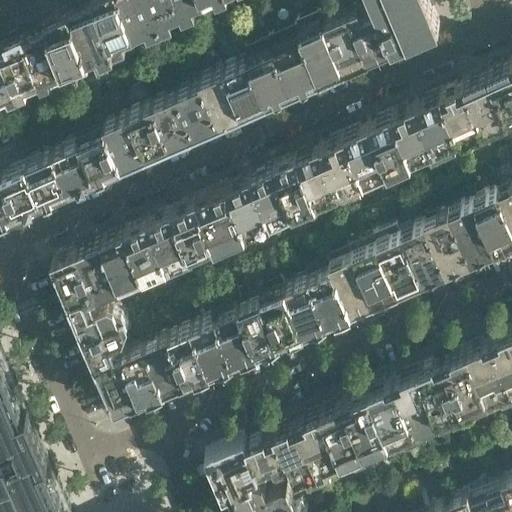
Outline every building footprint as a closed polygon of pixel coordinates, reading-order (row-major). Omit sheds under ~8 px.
[(113,47),(93,0),(79,0),(68,6),(88,52),(89,54),(100,49),(101,52),(113,47)] [(136,33),(122,0),(93,0),(113,47),(125,42),(124,38),(136,33)] [(202,0),(122,0),(136,33),(148,27),(149,31),(172,20),(171,17),(194,6),(193,4),(202,0)] [(392,41),(375,3),(362,9),(358,0),(348,4),(369,51),(392,41)] [(440,21),(431,0),(382,0),(375,3),(392,41),(440,21)] [(369,51),(348,4),(324,15),(345,62),(369,51)] [(88,52),(68,6),(46,16),(63,57),(75,51),(78,57),(88,52)] [(345,62),(324,15),(300,26),(301,28),(320,72),(345,62)] [(63,57),(46,16),(22,27),(41,73),(65,63),(63,57)] [(41,73),(22,27),(7,34),(8,34),(0,37),(0,39),(17,83),(41,73)] [(320,72),(301,28),(275,39),(295,84),(320,72)] [(0,90),(17,83),(0,39),(0,90)] [(295,84),(275,39),(249,51),(268,95),(295,84)] [(268,95),(249,51),(224,62),(244,106),(268,95)] [(511,57),(511,55),(488,65),(508,110),(511,108),(511,57)] [(108,71),(104,60),(93,65),(98,75),(108,71)] [(244,106),(224,62),(199,73),(201,75),(219,117),(244,106)] [(508,110),(488,65),(465,75),(485,118),(496,113),(499,118),(509,113),(508,110)] [(219,117),(201,75),(177,86),(195,127),(219,117)] [(485,118),(465,75),(440,86),(458,125),(460,129),(471,124),(474,129),(487,123),(485,118)] [(195,127),(177,86),(152,97),(170,138),(195,127)] [(458,125),(440,86),(416,96),(444,158),(456,153),(451,141),(444,144),(442,140),(449,137),(446,131),(458,125)] [(444,158),(416,96),(392,107),(410,147),(423,141),(425,147),(433,144),(435,148),(427,152),(432,163),(444,158)] [(170,138),(152,97),(129,107),(147,148),(170,138)] [(147,148),(129,107),(104,117),(105,121),(122,159),(147,148)] [(410,147),(392,107),(370,116),(397,179),(409,173),(404,162),(397,165),(394,161),(402,157),(399,152),(410,147)] [(397,179),(370,117),(345,127),(363,168),(374,163),(383,185),(397,179)] [(122,159),(105,121),(79,132),(96,170),(122,159)] [(363,168),(345,127),(322,138),(349,199),(361,194),(352,173),(363,168)] [(96,170),(79,132),(53,143),(70,182),(96,170)] [(349,199),(322,138),(297,148),(315,189),(327,184),(330,189),(337,186),(339,191),(332,194),(337,205),(349,199)] [(70,182),(53,143),(25,155),(42,194),(70,182)] [(315,189),(297,148),(275,158),(295,204),(317,194),(315,189)] [(42,194),(25,155),(0,166),(0,167),(17,205),(42,194)] [(295,204),(275,158),(251,168),(271,214),(274,221),(297,211),(295,204)] [(0,212),(17,205),(0,167),(0,212)] [(271,214),(251,168),(227,179),(248,224),(271,214)] [(248,224),(227,179),(196,192),(216,238),(248,224)] [(511,180),(511,181),(511,188),(502,193),(511,214),(511,180)] [(511,234),(511,214),(502,193),(498,184),(487,189),(490,196),(478,201),(496,242),(511,234)] [(216,238),(196,192),(172,202),(192,249),(197,246),(201,256),(212,251),(208,241),(216,238)] [(496,242),(478,201),(474,194),(450,204),(453,212),(471,252),(496,242)] [(196,259),(172,203),(149,213),(173,268),(173,269),(196,259)] [(471,252),(453,212),(450,204),(438,209),(441,217),(428,223),(446,263),(471,252)] [(173,268),(149,213),(126,223),(145,269),(149,278),(173,268)] [(446,263),(428,223),(425,215),(414,220),(417,227),(405,232),(423,272),(446,263)] [(145,269),(126,223),(102,233),(122,279),(145,269)] [(423,272),(405,232),(401,225),(390,230),(393,237),(381,242),(399,283),(423,272)] [(122,279),(102,233),(78,244),(97,289),(122,279)] [(399,283),(381,242),(378,235),(366,240),(369,247),(357,252),(375,293),(399,283)] [(97,289),(78,244),(52,255),(70,297),(86,290),(92,292),(97,289)] [(375,293),(357,252),(354,245),(342,250),(345,258),(333,263),(351,303),(375,293)] [(351,303),(333,263),(333,262),(310,272),(328,313),(351,303)] [(328,313),(310,272),(287,282),(305,323),(328,313)] [(305,323),(287,282),(264,292),(282,332),(305,323)] [(121,313),(115,300),(109,297),(96,303),(92,292),(86,290),(70,297),(84,329),(121,313)] [(282,332),(264,292),(240,302),(258,343),(282,332)] [(258,343),(240,302),(218,311),(235,352),(258,343)] [(235,352),(218,311),(194,321),(212,362),(235,352)] [(116,349),(111,338),(124,333),(126,326),(121,313),(84,329),(98,363),(113,357),(116,349)] [(212,362),(194,321),(172,331),(189,372),(212,362)] [(511,321),(494,329),(511,376),(511,321)] [(189,372),(172,331),(169,326),(146,336),(165,382),(189,372)] [(511,386),(511,376),(494,329),(467,341),(486,386),(499,380),(503,390),(511,386)] [(165,382),(146,336),(122,346),(141,392),(165,382)] [(74,511),(0,340),(0,511),(74,511)] [(486,386),(467,341),(442,351),(465,405),(476,401),(472,392),(486,386)] [(141,392),(122,346),(116,349),(113,357),(98,363),(115,403),(141,392)] [(465,405),(442,351),(418,362),(437,407),(451,401),(454,410),(465,405)] [(437,407),(418,362),(393,372),(416,426),(428,421),(424,413),(437,407)] [(416,426),(393,372),(369,382),(389,428),(392,436),(416,426)] [(389,428),(369,382),(346,392),(368,447),(380,442),(376,433),(389,428)] [(368,447),(346,392),(321,403),(341,449),(354,443),(358,451),(368,447)] [(341,449),(321,403),(298,413),(321,467),(330,463),(327,455),(341,449)] [(321,467),(298,413),(275,423),(289,457),(296,472),(306,468),(308,472),(321,467)] [(289,457),(275,423),(247,434),(260,464),(274,457),(276,462),(289,457)] [(260,464),(247,434),(214,448),(227,477),(252,467),(260,464)] [(289,490),(293,488),(290,481),(284,478),(267,485),(264,477),(254,471),(252,467),(227,477),(242,510),(289,490)] [(511,511),(511,470),(503,475),(504,480),(470,494),(468,488),(450,495),(456,511),(511,511)] [(305,511),(307,511),(301,498),(293,501),(289,490),(242,510),(242,511),(305,511)] [(456,511),(450,495),(430,502),(433,508),(423,511),(456,511)]
